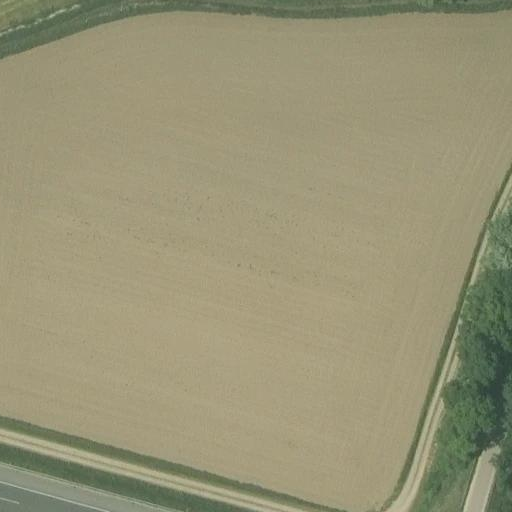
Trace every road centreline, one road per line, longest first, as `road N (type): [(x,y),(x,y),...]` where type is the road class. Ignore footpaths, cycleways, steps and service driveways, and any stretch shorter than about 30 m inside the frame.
road 1 (track): [(405,511),(511,193)]
road 2 (track): [(0,434),(296,511)]
